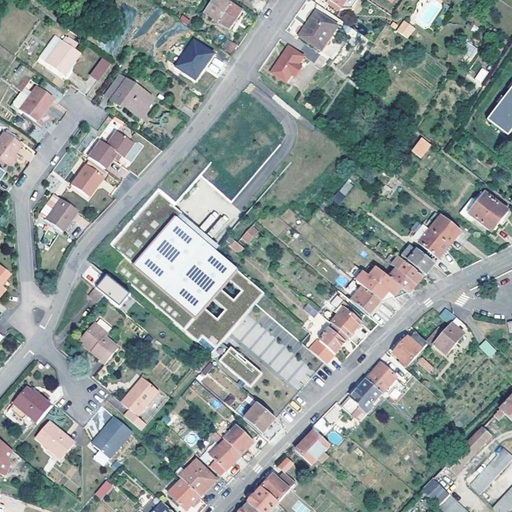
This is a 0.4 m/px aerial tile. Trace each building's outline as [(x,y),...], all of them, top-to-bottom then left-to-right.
[(214,0),(207,10),(211,12),(216,17),(214,20),(229,30),(241,13),(227,3),(222,0),(214,0)] [(325,0),(340,9),(346,0),(325,0)] [(426,29),(442,6),(433,0),(427,0),(413,21),(426,29)] [(214,20),(216,17),(211,12),(207,10),(204,12),(209,16),(214,20)] [(337,28),(316,14),(299,38),(318,53),(337,28)] [(403,25),(397,33),(406,39),(412,31),(403,25)] [(226,39),(220,48),(230,56),(237,47),(226,39)] [(213,54),(192,40),(174,67),(194,81),(203,69),(200,67),(204,62),(206,64),(213,54)] [(78,54),(61,41),(45,63),(61,75),(78,54)] [(303,60),(288,49),(270,74),(284,85),(291,76),(294,79),(300,71),(297,67),(303,60)] [(91,77),(97,82),(110,65),(103,60),(91,77)] [(481,83),(489,72),(482,67),(474,79),(481,83)] [(151,101),(119,77),(106,96),(112,100),(111,101),(119,108),(121,106),(138,119),(151,101)] [(14,108),(18,111),(34,123),(52,100),(36,88),(28,97),(24,94),(23,96),(21,95),(13,104),(14,108)] [(511,90),(488,122),(508,137),(511,132),(511,131),(511,90)] [(100,142),(88,159),(104,170),(112,158),(115,154),(120,157),(122,158),(132,145),(116,132),(106,146),(100,142)] [(22,146),(5,133),(0,139),(0,158),(7,164),(22,146)] [(135,141),(124,157),(131,162),(142,146),(135,141)] [(427,146),(421,141),(413,152),(418,157),(427,146)] [(116,163),(120,157),(115,154),(112,158),(116,163)] [(85,166),(102,179),(105,176),(87,163),(85,166)] [(88,198),(102,179),(85,166),(71,185),(88,198)] [(355,182),(349,177),(348,181),(338,193),(343,196),(355,182)] [(385,186),(379,194),(385,199),(391,191),(385,186)] [(168,213),(173,207),(156,192),(109,247),(116,253),(106,266),(248,388),(258,377),(221,345),(219,347),(216,344),(221,339),(228,331),(217,322),(204,310),(212,301),(225,313),(234,302),(220,291),(228,282),(242,294),(250,284),(214,252),(168,213)] [(52,208),(45,219),(61,232),(77,212),(59,199),(53,194),(46,204),(52,208)] [(506,214),(485,196),(476,206),(468,215),(491,234),(506,214)] [(470,201),(459,214),(465,219),(468,215),(476,206),(470,201)] [(313,217),(317,220),(322,214),(317,210),(313,217)] [(459,234),(440,218),(430,232),(418,245),(437,260),(449,247),(459,234)] [(251,224),(241,239),(248,244),(258,230),(251,224)] [(239,253),(244,247),(232,238),(228,244),(239,253)] [(401,257),(424,277),(433,266),(410,247),(401,257)] [(405,265),(399,274),(416,287),(422,279),(405,265)] [(363,274),(369,279),(376,270),(373,267),(371,270),(368,267),(363,274)] [(353,281),(356,283),(363,274),(357,269),(352,276),(355,279),(353,281)] [(393,300),(402,291),(389,280),(376,270),(369,279),(388,295),(393,300)] [(402,291),(408,296),(416,287),(399,274),(396,271),(389,280),(402,291)] [(117,307),(129,294),(107,274),(95,287),(117,307)] [(380,304),(388,295),(369,279),(363,274),(356,283),(362,289),(380,304)] [(219,347),(221,345),(264,296),(250,284),(242,294),(234,302),(225,313),(217,322),(228,331),(221,339),(216,344),(219,347)] [(362,289),(351,302),(368,317),(380,304),(362,289)] [(97,305),(103,298),(95,291),(89,298),(97,305)] [(337,295),(330,303),(336,307),(342,300),(337,295)] [(312,319),(317,313),(308,305),(303,310),(312,319)] [(348,340),(361,325),(344,309),(331,325),(332,326),(348,340)] [(440,318),(450,326),(451,326),(456,320),(445,311),(440,318)] [(107,338),(93,325),(81,341),(93,351),(91,354),(104,366),(117,351),(105,340),(107,338)] [(324,338),(319,344),(334,356),(345,344),(344,344),(348,340),(332,326),(329,330),(326,328),(322,332),(325,335),(323,337),(324,338)] [(444,333),(433,345),(445,356),(463,337),(451,326),(450,326),(444,333)] [(426,344),(430,348),(433,345),(444,333),(438,329),(426,344)] [(400,362),(398,364),(403,369),(405,367),(407,368),(425,347),(414,337),(409,342),(407,340),(402,345),(392,355),(400,362)] [(78,344),(91,354),(93,351),(81,341),(78,344)] [(326,365),(334,356),(319,344),(317,341),(309,351),(326,365)] [(490,358),(497,352),(486,341),(480,347),(490,358)] [(421,358),(417,363),(429,372),(433,369),(421,358)] [(196,370),(201,374),(209,365),(205,361),(196,370)] [(373,374),(366,382),(381,396),(396,380),(381,366),(373,374)] [(129,413),(124,418),(140,432),(144,427),(137,420),(158,395),(142,380),(134,389),(136,391),(122,407),(129,413)] [(381,396),(366,382),(355,394),(341,410),(351,418),(358,410),(365,416),(372,407),(371,406),(381,396)] [(120,405),(122,407),(136,391),(134,389),(120,405)] [(25,418),(35,427),(50,409),(38,399),(35,401),(30,396),(25,392),(7,412),(21,423),(25,418)] [(511,397),(493,417),(498,421),(504,414),(511,422),(511,397)] [(274,421),(257,406),(244,420),(262,436),(274,421)] [(358,424),(365,416),(358,410),(351,418),(358,424)] [(116,423),(114,422),(97,441),(99,443),(116,423)] [(132,436),(116,423),(99,443),(97,441),(91,448),(110,464),(132,436)] [(64,438),(48,425),(35,441),(60,461),(71,448),(62,441),(64,438)] [(488,433),(483,427),(445,467),(455,475),(490,439),(487,435),(488,433)] [(236,428),(224,440),(241,456),(252,444),(236,428)] [(224,440),(213,430),(208,435),(220,448),(211,457),(215,461),(209,468),(220,478),(225,472),(241,456),(224,440)] [(328,448),(314,433),(305,441),(295,452),(311,466),(328,448)] [(73,446),(64,438),(62,441),(71,448),(73,446)] [(0,442),(0,475),(2,476),(7,475),(10,465),(8,461),(12,452),(0,442)] [(511,462),(511,458),(505,451),(470,486),(479,495),(511,462)] [(286,456),(277,466),(285,473),(294,463),(286,456)] [(196,463),(180,479),(182,482),(169,495),(185,511),(199,499),(215,482),(196,463)] [(271,511),(277,506),(277,504),(294,485),(283,475),(277,481),(272,477),(261,490),(247,505),(240,511),(271,511)] [(421,492),(442,511),(464,511),(432,481),(421,492)] [(114,487),(109,482),(103,488),(108,493),(114,487)] [(108,493),(103,488),(97,495),(96,496),(102,501),(108,493)] [(509,511),(511,509),(511,489),(493,510),(495,511),(509,511)] [(169,511),(162,505),(159,507),(153,501),(141,511),(169,511)]
